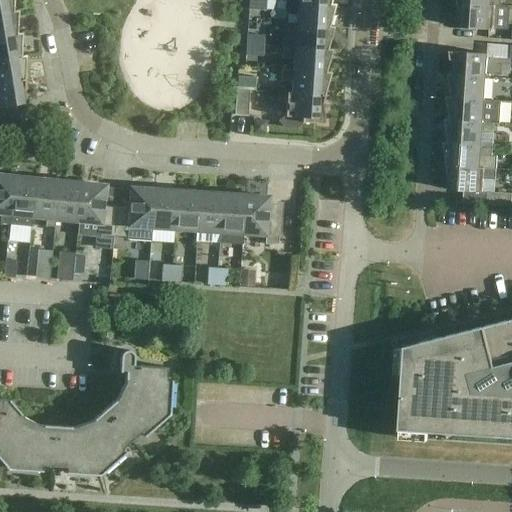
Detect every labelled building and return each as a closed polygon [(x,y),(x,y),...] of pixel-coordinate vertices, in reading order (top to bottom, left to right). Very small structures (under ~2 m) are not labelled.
[(0,0),(0,14),(13,12),(13,11),(13,0),(0,0)] [(265,11),(266,1),(254,0),(248,0),(248,10),(265,11)] [(297,3),(296,25),(329,28),(329,27),(335,4),(330,4),(330,5),(297,3)] [(493,30),(495,6),(457,4),(461,30),(476,31),(477,29),(493,30)] [(0,14),(0,37),(17,35),(17,34),(18,11),(13,11),(13,12),(0,14)] [(334,27),(329,27),(329,28),(296,25),(294,48),(327,50),(334,27)] [(22,33),(17,34),(17,35),(0,37),(0,60),(21,57),(21,56),(22,33)] [(247,35),(246,45),(263,46),(264,36),(247,35)] [(262,56),(263,46),(246,45),(245,55),(262,56)] [(294,59),(293,71),(326,73),(326,72),(332,50),(327,50),(294,48),(282,47),(282,58),(294,59)] [(453,75),(485,78),(487,54),(449,52),(453,75)] [(26,56),(21,56),(21,57),(0,60),(0,83),(25,80),(26,56)] [(292,82),(292,93),(291,94),(324,96),(331,73),(326,72),(326,73),(293,71),(281,70),(280,81),(292,82)] [(484,100),(485,78),(453,75),(448,74),(451,97),(451,98),(484,100)] [(255,88),(255,78),(238,77),(237,87),(255,88)] [(24,106),(25,80),(0,83),(0,107),(8,106),(9,109),(24,106)] [(236,89),(235,115),(248,116),(249,90),(236,89)] [(322,105),(324,96),(291,94),(292,93),(279,92),(278,103),(286,104),(285,116),(279,121),(284,127),(296,128),(302,123),(325,124),(322,105)] [(484,101),(484,100),(451,98),(451,97),(446,97),(450,120),(450,121),(482,123),(482,124),(499,125),(501,102),(484,101)] [(450,121),(450,120),(445,120),(448,143),(448,144),(481,146),(482,124),(482,123),(450,121)] [(443,143),(447,166),(479,168),(484,168),(484,169),(496,170),(497,156),(492,156),(493,147),(481,146),(448,144),(448,143),(443,143)] [(496,180),(496,170),(484,169),(484,168),(479,168),(447,166),(450,190),(483,192),(483,180),(496,180)] [(0,224),(9,225),(14,178),(0,175),(0,214),(1,214),(0,222),(0,224)] [(33,217),(36,181),(21,177),(20,180),(14,178),(9,225),(32,227),(33,217)] [(55,220),(59,183),(43,179),(43,182),(36,181),(33,217),(46,219),(45,226),(54,227),(55,220)] [(59,183),(55,220),(78,222),(82,185),(66,182),(66,184),(59,183)] [(100,233),(114,234),(116,210),(103,208),(105,188),(89,184),(88,187),(82,185),(78,222),(79,222),(78,234),(89,235),(92,231),(100,231),(100,233)] [(151,228),(154,191),(147,192),(147,189),(130,190),(129,211),(116,210),(114,234),(128,235),(128,239),(151,240),(152,228),(151,228)] [(151,228),(152,228),(174,230),(177,193),(170,193),(170,190),(154,191),(151,228)] [(177,193),(174,230),(196,231),(197,231),(199,194),(193,195),(193,192),(177,193)] [(511,193),(487,192),(486,205),(511,207),(511,204),(511,193)] [(196,241),(219,242),(222,196),(215,196),(215,194),(199,194),(197,231),(196,231),(196,241)] [(242,234),(245,197),(238,198),(238,195),(222,196),(219,242),(242,244),(243,234),(242,234)] [(242,234),(243,234),(265,236),(265,245),(278,245),(280,220),(267,219),(268,199),(261,199),(261,197),(245,197),(242,234)] [(284,220),(285,202),(275,202),(274,220),(284,220)] [(37,262),(51,263),(52,251),(38,250),(37,262)] [(59,252),(56,280),(72,282),(75,254),(59,252)] [(14,278),(15,261),(5,260),(4,277),(14,278)] [(161,282),(171,282),(172,265),(162,265),(161,282)] [(182,266),(172,265),(171,282),(181,283),(182,266)] [(206,285),(216,285),(217,268),(207,268),(206,285)] [(227,269),(217,268),(216,285),(226,286),(227,269)] [(255,270),(241,269),(240,286),(254,287),(255,270)] [(95,283),(110,284),(111,271),(96,270),(95,283)] [(511,319),(405,347),(403,376),(414,377),(414,385),(402,385),(399,430),(511,437),(511,319)] [(120,356),(120,357),(119,372),(125,372),(125,383),(117,399),(91,422),(74,427),(39,425),(23,417),(9,400),(0,399),(0,460),(3,464),(7,461),(15,465),(15,470),(41,472),(42,466),(66,468),(66,473),(93,475),(93,470),(102,467),(105,471),(125,453),(122,449),(140,433),(144,437),(164,419),(161,416),(165,407),(170,408),(171,381),(166,380),(167,367),(149,366),(133,365),(134,358),(134,356),(133,355),(133,354),(132,353),(131,352),(129,351),(128,351),(127,351),(125,351),(124,351),(123,352),(122,353),(121,354),(120,356)] [(283,447),(283,437),(256,437),(256,446),(283,447)]
